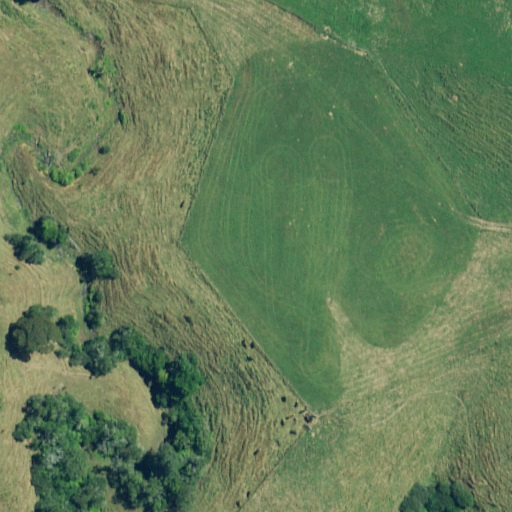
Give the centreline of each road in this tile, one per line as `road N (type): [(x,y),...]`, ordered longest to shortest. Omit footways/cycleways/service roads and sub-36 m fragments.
road 1 (track): [(511,229),(433,201),(330,87),(295,60)]
road 2 (track): [(186,0),(295,60)]
